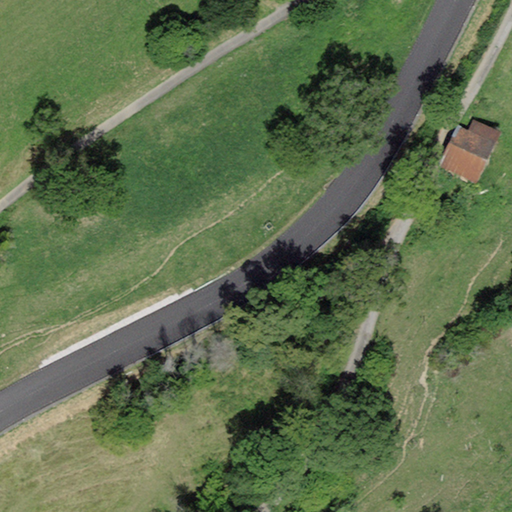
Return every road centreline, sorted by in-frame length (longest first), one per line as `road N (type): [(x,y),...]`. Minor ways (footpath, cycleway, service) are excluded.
road 1 (secondary): [(0,407),(186,315),(300,238),(382,138),(452,0)]
road 2 (unclassified): [(261,511),(298,469),(343,391),(389,248),(511,16)]
road 3 (unclassified): [(303,0),(160,90),(0,207)]
